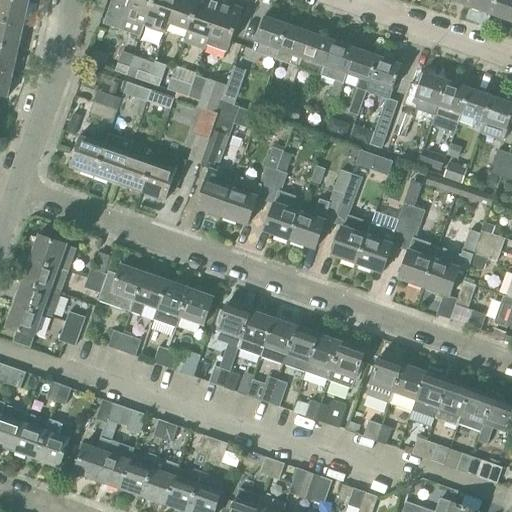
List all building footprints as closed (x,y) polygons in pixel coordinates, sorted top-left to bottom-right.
[(30,2),(18,0),(0,0),(0,20),(24,26),(30,2)] [(111,0),(103,24),(120,30),(141,37),(144,27),(153,0),(111,0)] [(153,0),(144,27),(166,34),(170,24),(169,23),(177,0),(153,0)] [(177,0),(169,23),(170,24),(188,30),(189,31),(200,0),(177,0)] [(200,0),(189,31),(188,30),(184,43),(205,51),(207,46),(222,3),(214,0),(200,0)] [(471,0),(469,7),(492,15),(497,0),(471,0)] [(511,0),(497,0),(492,15),(511,21),(511,0)] [(222,3),(207,46),(228,53),(230,45),(243,10),(222,3)] [(256,42),(253,52),(276,60),(288,26),(264,18),(256,42)] [(24,26),(0,20),(0,44),(19,49),(24,26)] [(276,60),(290,65),(284,81),(293,85),(299,68),(311,34),(288,26),(276,60)] [(311,34),(299,68),(321,76),(332,41),(311,34)] [(321,76),(335,81),(329,97),(338,101),(347,74),(347,75),(356,50),(332,41),(321,76)] [(19,49),(0,44),(0,69),(14,73),(19,49)] [(136,52),(124,47),(115,72),(127,76),(130,68),(134,56),(136,52)] [(356,89),(357,89),(349,113),(358,116),(366,92),(367,92),(379,58),(356,50),(347,75),(360,79),(356,89)] [(147,83),(150,75),(154,63),(134,56),(130,68),(127,76),(136,79),(147,83)] [(367,92),(386,99),(370,145),(382,150),(390,126),(398,103),(390,100),(402,66),(379,58),(367,92)] [(227,87),(229,88),(224,101),(235,105),(247,71),(234,66),(227,87)] [(14,73),(0,69),(0,94),(9,97),(14,73)] [(415,98),(417,99),(414,108),(436,116),(448,82),(424,74),(415,98)] [(159,87),(162,79),(150,75),(147,83),(159,87)] [(200,101),(198,107),(209,111),(219,114),(224,101),(229,88),(227,87),(226,87),(196,76),(193,85),(188,97),(200,101)] [(193,85),(172,78),(168,89),(188,97),(193,85)] [(448,120),(446,125),(449,132),(454,134),(470,90),(448,82),(436,116),(448,120)] [(148,102),(151,91),(128,83),(124,94),(148,102)] [(98,90),(94,102),(90,113),(115,121),(119,110),(122,99),(98,90)] [(493,98),(470,90),(454,134),(455,134),(458,125),(472,130),(472,131),(480,134),(493,98)] [(176,99),(151,91),(148,102),(172,110),(176,99)] [(511,117),(511,104),(493,98),(480,134),(504,142),(507,131),(511,117)] [(210,139),(201,163),(201,164),(213,169),(215,162),(220,164),(236,120),(253,127),(257,115),(235,106),(235,105),(224,101),(219,114),(216,124),(213,131),(210,139)] [(258,113),(271,117),(275,107),(262,102),(258,113)] [(282,115),(298,121),(302,110),(286,104),(282,115)] [(404,105),(396,128),(393,134),(405,138),(407,132),(415,109),(404,105)] [(206,120),(216,124),(219,114),(209,111),(206,120)] [(94,137),(84,133),(71,168),(96,176),(107,146),(105,145),(92,141),(94,137)] [(107,146),(96,176),(119,184),(131,149),(133,142),(109,134),(105,145),(107,146)] [(198,135),(189,159),(201,163),(210,139),(198,135)] [(260,185),(237,176),(222,217),(248,225),(257,198),(266,202),(277,169),(278,169),(284,151),(273,147),(260,185)] [(141,153),(131,149),(119,184),(142,192),(153,162),(152,162),(139,157),(141,153)] [(419,164),(442,172),(447,157),(424,149),(419,164)] [(152,162),(153,162),(142,192),(166,201),(173,183),(179,185),(188,161),(156,151),(152,162)] [(509,154),(498,151),(490,174),(501,178),(505,166),(509,154)] [(443,178),(462,185),(468,169),(449,162),(443,178)] [(511,181),(511,168),(505,166),(501,178),(511,181)] [(266,202),(275,205),(265,231),(291,241),(301,212),(300,212),(305,200),(282,192),(288,173),(278,169),(277,169),(266,202)] [(221,175),(210,171),(197,208),(222,217),(237,176),(222,171),(221,175)] [(314,217),(301,212),(291,241),(315,249),(325,221),(334,224),(352,174),(342,171),(330,203),(320,200),(314,217)] [(334,224),(342,227),(332,255),(358,264),(368,236),(372,224),(349,216),(356,197),(363,178),(352,174),(334,224)] [(457,195),(460,185),(429,175),(426,184),(457,195)] [(460,185),(457,195),(492,207),(495,197),(460,185)] [(372,224),(368,236),(358,264),(383,273),(393,246),(400,249),(414,208),(404,204),(394,232),(372,224)] [(400,249),(409,252),(400,279),(425,288),(439,247),(416,239),(422,222),(426,212),(414,208),(400,249)] [(439,247),(425,288),(450,297),(460,268),(468,271),(470,265),(478,244),(481,235),(470,231),(462,255),(439,247)] [(482,232),(481,235),(478,244),(501,252),(505,240),(482,232)] [(30,258),(69,271),(77,248),(38,235),(30,258)] [(478,244),(470,265),(485,270),(488,260),(497,263),(501,252),(478,244)] [(22,281),(61,294),(69,271),(30,258),(22,281)] [(104,284),(101,293),(98,301),(131,313),(145,272),(122,264),(118,275),(109,271),(108,275),(104,284)] [(104,284),(108,275),(92,269),(89,278),(104,284)] [(145,272),(131,313),(154,321),(155,320),(159,310),(158,309),(168,280),(145,272)] [(104,284),(89,278),(85,288),(101,293),(104,284)] [(158,309),(159,310),(155,320),(166,324),(177,328),(181,317),(191,288),(168,280),(158,309)] [(22,281),(14,304),(43,314),(53,317),(61,294),(22,281)] [(464,282),(458,300),(456,306),(468,310),(476,286),(464,282)] [(204,326),(214,297),(191,288),(181,317),(204,326)] [(505,296),(495,323),(508,328),(509,325),(511,326),(511,300),(509,300),(510,298),(506,297),(505,296)] [(229,302),(219,331),(215,341),(239,350),(252,310),(229,302)] [(36,336),(43,314),(14,304),(7,326),(18,330),(14,341),(32,347),(35,336),(36,336)] [(275,318),(252,310),(239,350),(261,358),(264,350),(265,347),(275,318)] [(86,319),(69,314),(66,322),(83,328),(86,319)] [(264,350),(261,358),(272,361),(284,365),(297,326),(275,318),(265,347),(264,350)] [(66,322),(63,331),(59,342),(76,347),(80,336),(83,328),(66,322)] [(284,365),(306,373),(320,334),(297,326),(284,365)] [(119,350),(124,335),(115,332),(110,347),(119,350)] [(306,373),(329,381),(343,342),(320,334),(306,373)] [(124,335),(119,350),(136,356),(141,341),(124,335)] [(366,350),(343,342),(329,381),(352,389),(366,350)] [(164,366),(170,350),(160,347),(155,362),(164,366)] [(174,369),(179,354),(170,350),(164,366),(174,369)] [(381,356),(367,395),(390,403),(404,364),(381,356)] [(0,363),(0,381),(12,386),(17,370),(0,363)] [(404,364),(390,403),(413,411),(417,401),(416,401),(427,372),(404,364)] [(221,369),(216,384),(225,387),(231,372),(221,369)] [(21,389),(27,373),(17,370),(12,386),(21,389)] [(240,375),(231,372),(225,387),(235,390),(240,375)] [(416,401),(417,401),(413,411),(435,419),(449,380),(427,372),(416,401)] [(270,377),(267,385),(262,400),(271,403),(279,380),(270,377)] [(288,384),(279,380),(271,403),(280,406),(288,384)] [(472,388),(449,380),(435,419),(459,427),(459,425),(462,417),(472,388)] [(57,401),(62,386),(54,383),(48,398),(57,401)] [(66,405),(72,389),(62,386),(57,401),(66,405)] [(472,388),(462,417),(459,425),(482,433),(485,425),(495,396),(472,388)] [(321,404),(312,401),(313,398),(301,393),(295,412),(316,419),(321,404)] [(508,433),(511,420),(511,401),(495,396),(485,425),(508,433)] [(96,420),(108,424),(109,421),(118,424),(124,407),(103,400),(96,420)] [(321,404),(316,419),(340,428),(347,409),(331,403),(330,407),(321,404)] [(1,415),(0,419),(0,446),(14,452),(24,423),(27,414),(5,406),(2,415),(1,415)] [(118,424),(127,427),(126,431),(140,435),(146,415),(124,407),(118,424)] [(27,414),(24,423),(14,452),(37,460),(50,422),(49,422),(27,414)] [(49,422),(50,422),(37,460),(60,468),(70,439),(58,435),(62,423),(50,419),(49,422)] [(160,420),(155,435),(164,438),(169,423),(160,420)] [(377,441),(382,426),(373,422),(368,438),(377,441)] [(174,442),(179,427),(169,423),(164,438),(174,442)] [(386,444),(391,429),(382,426),(377,441),(386,444)] [(428,441),(418,438),(405,434),(400,449),(422,457),(426,446),(428,441)] [(200,451),(199,453),(208,456),(209,456),(214,439),(205,436),(200,451)] [(97,449),(85,444),(75,473),(98,481),(112,442),(101,438),(97,449)] [(208,456),(205,463),(221,468),(228,444),(214,439),(209,456),(208,456)] [(428,441),(426,446),(422,457),(432,460),(437,445),(428,441)] [(121,489),(131,461),(133,454),(134,451),(122,447),(123,445),(112,442),(98,481),(121,489)] [(474,458),(464,454),(450,449),(445,465),(468,473),(474,458)] [(153,469),(155,462),(157,457),(157,456),(150,454),(145,456),(144,458),(133,454),(131,461),(121,489),(143,497),(153,469)] [(155,462),(153,469),(143,497),(166,505),(176,477),(179,469),(180,466),(157,457),(155,462)] [(270,476),(276,461),(267,458),(261,473),(270,476)] [(474,458),(468,473),(497,483),(503,468),(474,458)] [(280,480),(285,464),(276,461),(270,476),(280,480)] [(179,469),(176,477),(166,505),(185,511),(189,511),(203,473),(194,470),(192,474),(179,469)] [(213,476),(203,473),(189,511),(214,511),(224,484),(212,480),(213,476)] [(309,473),(301,497),(313,501),(321,477),(309,473)] [(321,477),(313,501),(325,505),(333,481),(321,477)] [(257,511),(260,506),(263,496),(240,488),(231,511),(257,511)] [(349,506),(360,510),(358,511),(359,511),(366,493),(355,489),(349,506)] [(373,511),(378,497),(366,493),(359,511),(373,511)] [(260,506),(257,511),(284,511),(287,504),(263,496),(260,506)] [(432,511),(423,509),(422,511),(477,511),(441,499),(436,511),(432,511)] [(422,511),(423,509),(407,503),(404,511),(422,511)]
